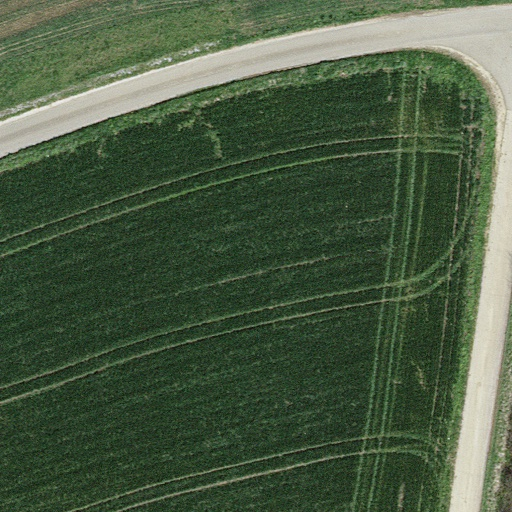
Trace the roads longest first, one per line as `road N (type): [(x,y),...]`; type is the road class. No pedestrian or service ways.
road 1 (track): [(511,20),(304,47),(159,84),(0,140)]
road 2 (track): [(450,511),(511,30)]
